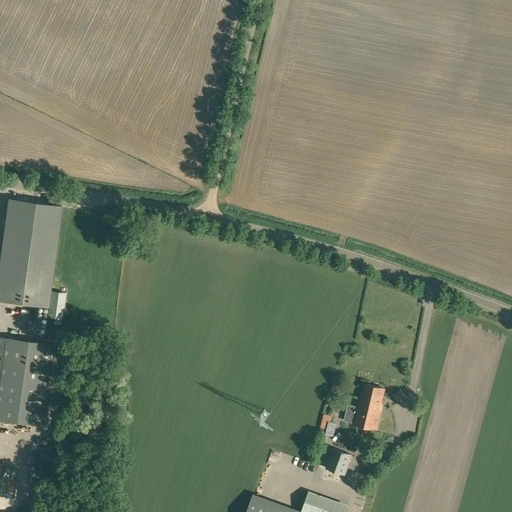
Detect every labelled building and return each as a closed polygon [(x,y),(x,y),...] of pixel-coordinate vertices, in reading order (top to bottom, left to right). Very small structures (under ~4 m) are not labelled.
[(62,207),(8,200),(0,261),(0,299),(48,306),(62,207)] [(66,294),(51,292),(47,316),(62,318),(66,294)] [(0,418),(39,424),(49,345),(6,339),(0,337),(0,418)] [(347,409),(344,421),(353,423),(353,424),(377,430),(381,412),(383,404),(381,403),(385,389),(365,384),(361,399),(359,398),(357,406),(356,411),(356,412),(347,409)] [(405,396),(401,390),(394,395),(398,401),(405,396)] [(352,455),(333,448),(326,468),(345,475),(352,455)] [(282,511),(252,501),(247,511),(345,511),(347,506),(309,493),(302,511),(282,511)]
